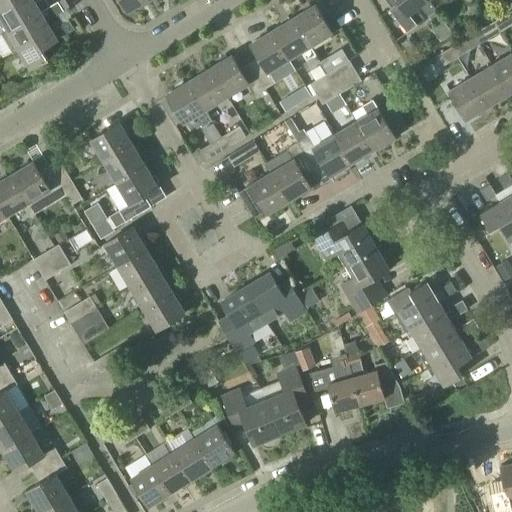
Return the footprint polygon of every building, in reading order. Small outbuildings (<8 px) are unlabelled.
[(16,14),(32,4),(29,0),(7,0),(10,4),(0,10),(0,24),(4,32),(0,33),(0,34),(0,35),(5,32),(21,23),(16,14)] [(7,0),(0,0),(0,10),(10,4),(7,0)] [(59,0),(56,2),(62,11),(65,9),(69,7),(63,0),(59,0)] [(118,0),(127,14),(148,1),(147,0),(118,0)] [(436,10),(428,0),(428,1),(426,0),(395,0),(398,3),(389,11),(406,33),(417,25),(410,15),(421,7),(428,17),(436,10)] [(51,18),(62,11),(56,2),(45,9),(51,18)] [(27,32),(43,23),(32,4),(16,14),(21,23),(5,32),(0,35),(4,41),(8,38),(15,50),(11,53),(15,51),(16,51),(32,42),(27,32)] [(310,47),(332,34),(315,6),(293,19),(310,47)] [(500,32),(511,25),(511,10),(494,22),(500,32)] [(315,55),(310,47),(293,19),(272,32),(289,60),(302,52),(306,60),(315,55)] [(62,37),(73,30),(67,21),(56,27),(62,37)] [(487,40),(500,32),(494,22),(480,30),(487,40)] [(15,51),(11,53),(15,59),(19,57),(27,70),(44,60),(39,51),(54,42),(43,23),(27,32),(32,42),(16,51),(15,51)] [(258,57),(248,63),(264,90),(271,85),(276,82),(269,72),(289,60),(272,32),(251,44),(258,57)] [(458,58),(472,49),(466,39),(451,47),(458,58)] [(444,66),(458,58),(451,47),(438,55),(444,66)] [(508,95),(511,92),(511,55),(492,67),(508,95)] [(231,56),(209,69),(226,97),(247,84),(254,96),(264,90),(248,63),(239,69),(231,56)] [(330,86),(355,71),(349,60),(324,76),(328,82),(330,86)] [(487,108),(508,95),(492,67),(470,80),(487,108)] [(205,110),(226,97),(209,69),(189,82),(205,110)] [(336,96),(362,81),(355,71),(330,86),(336,96)] [(330,86),(328,82),(324,76),(310,84),(316,95),(330,86)] [(465,120),(487,108),(470,80),(449,92),(465,120)] [(212,121),(205,110),(189,82),(167,95),(182,120),(174,125),(183,138),(212,121)] [(322,105),(336,96),(330,86),(316,95),(322,105)] [(356,122),(374,151),(396,138),(378,109),(373,99),(361,106),(366,116),(356,122)] [(353,164),(374,151),(356,122),(335,135),(353,164)] [(105,162),(133,145),(120,123),(92,140),(105,162)] [(232,145),(246,137),(239,126),(225,134),(232,145)] [(206,161),(232,145),(225,134),(200,150),(198,147),(191,152),(198,164),(206,160),(206,161)] [(345,169),(353,164),(335,135),(315,147),(308,136),(297,142),(313,168),(322,163),(331,177),(333,181),(348,173),(345,169)] [(234,167),(260,151),(254,141),(227,157),(234,167)] [(303,174),(313,168),(297,142),(286,148),(287,150),(266,162),(272,173),(289,202),(312,188),(303,174)] [(117,184),(146,167),(133,145),(105,162),(117,184)] [(64,191),(75,185),(59,159),(48,165),(64,191)] [(64,191),(48,165),(39,171),(34,163),(12,176),(29,204),(50,192),(54,198),(64,192),(64,191)] [(125,222),(151,206),(145,196),(159,188),(146,167),(117,184),(129,204),(118,210),(125,222)] [(268,215),(289,202),(272,173),(250,186),(258,199),(265,210),(268,215)] [(505,190),(511,185),(511,180),(508,173),(498,178),(505,190)] [(0,204),(8,217),(29,204),(12,176),(0,182),(0,204)] [(487,201),(496,195),(489,184),(480,190),(487,201)] [(64,191),(64,192),(72,205),(83,199),(75,185),(64,191)] [(511,196),(499,204),(509,220),(511,218),(511,196)] [(252,217),(265,210),(258,199),(246,206),(252,217)] [(511,218),(509,220),(499,204),(481,215),(490,231),(499,226),(509,242),(511,245),(511,218)] [(114,229),(106,215),(96,221),(104,235),(114,229)] [(349,264),(377,248),(364,224),(352,231),(345,220),(314,239),(327,261),(342,252),(349,264)] [(62,227),(53,232),(59,242),(68,237),(62,227)] [(118,267),(146,250),(133,228),(105,245),(118,267)] [(39,270),(65,255),(59,245),(32,260),(39,270)] [(377,248),(349,264),(355,275),(339,285),(357,314),(388,296),(377,277),(390,270),(377,248)] [(130,288),(159,272),(146,250),(118,267),(130,288)] [(45,280),(71,265),(65,255),(39,270),(45,280)] [(143,310),(172,293),(159,272),(130,288),(143,310)] [(309,312),(308,309),(299,295),(289,279),(277,286),(271,274),(247,288),(267,322),(284,312),(290,323),(309,312)] [(445,298),(457,291),(451,282),(440,288),(445,298)] [(422,312),(438,302),(427,283),(411,292),(408,288),(387,301),(406,333),(427,320),(422,312)] [(299,295),(308,309),(320,301),(311,287),(299,295)] [(249,333),(267,322),(247,288),(223,302),(230,314),(218,321),(238,354),(256,343),(249,333)] [(156,331),(184,314),(172,293),(143,310),(156,331)] [(71,324),(97,308),(90,296),(64,312),(71,324)] [(457,316),(468,310),(462,300),(451,307),(457,316)] [(433,330),(449,320),(438,302),(422,312),(427,320),(406,333),(409,339),(414,336),(422,348),(438,338),(433,330)] [(0,322),(2,326),(13,320),(5,307),(0,309),(0,322)] [(76,333),(102,317),(97,308),(71,324),(76,333)] [(468,334),(479,328),(473,319),(462,325),(468,334)] [(460,339),(450,321),(449,320),(433,330),(438,338),(422,348),(417,351),(421,357),(425,354),(433,366),(433,367),(449,357),(444,349),(460,339)] [(479,353),(490,347),(484,338),(473,344),(479,353)] [(433,367),(433,366),(428,369),(432,376),(436,373),(445,387),(462,377),(457,367),(472,358),(460,339),(444,349),(449,357),(433,367)] [(100,372),(126,357),(120,346),(94,362),(100,372)] [(261,388),(279,435),(306,425),(299,406),(310,401),(306,390),(310,389),(295,350),(283,355),(286,363),(292,360),(294,365),(276,372),(279,381),(261,388)] [(359,352),(346,356),(360,406),(385,399),(382,389),(399,384),(385,362),(375,365),(377,371),(365,374),(359,352)] [(334,413),(360,406),(346,356),(345,355),(331,359),(333,367),(310,374),(315,392),(328,388),(334,413)] [(0,380),(11,374),(5,363),(0,365),(0,380)] [(0,423),(20,412),(7,390),(17,384),(11,374),(0,380),(0,423)] [(279,435),(261,388),(243,395),(240,387),(221,395),(235,431),(247,427),(254,446),(279,435)] [(52,410),(63,404),(55,390),(44,396),(52,410)] [(179,410),(191,402),(185,392),(172,400),(179,410)] [(165,419),(179,410),(172,400),(158,409),(165,419)] [(0,443),(4,450),(33,433),(20,412),(0,423),(0,443)] [(137,437),(150,429),(143,418),(130,426),(137,437)] [(214,467),(236,453),(218,425),(197,438),(214,467)] [(122,446),(137,437),(130,426),(115,436),(122,446)] [(35,474),(61,458),(55,447),(44,453),(33,433),(4,450),(17,472),(30,464),(35,474)] [(193,480),(214,467),(197,438),(175,452),(193,480)] [(172,493),(193,480),(175,452),(154,465),(172,493)] [(40,511),(41,511),(70,495),(57,474),(67,468),(61,458),(35,474),(41,484),(28,491),(40,511)] [(511,511),(509,500),(511,499),(511,462),(499,466),(505,491),(494,494),(497,511),(511,511)] [(150,506),(172,493),(154,465),(133,478),(150,506)] [(105,498),(116,492),(107,478),(96,484),(105,498)] [(113,511),(128,511),(116,492),(105,498),(113,511)] [(79,511),(70,495),(41,511),(79,511)]
